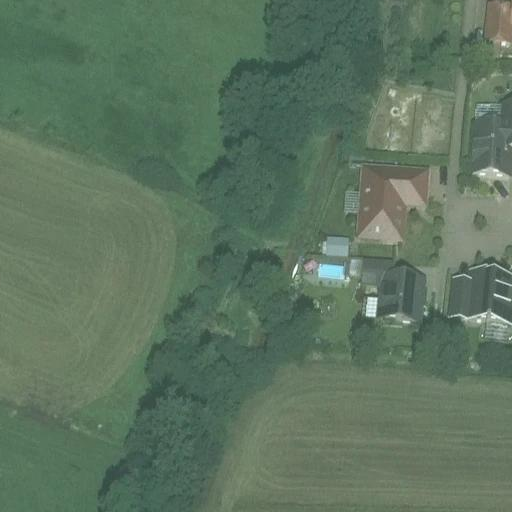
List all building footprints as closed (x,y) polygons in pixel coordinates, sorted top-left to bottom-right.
[(511,0),(496,0),(497,6),(478,6),(478,59),(503,60),(504,38),(511,38),(511,0)] [(511,158),(511,113),(490,113),(490,158),(511,158)] [(456,134),(457,187),(487,186),(486,134),(456,134)] [(420,215),(421,181),(350,179),(348,244),(394,245),(395,214),(420,215)] [(311,244),(312,263),(339,262),(338,242),(311,244)] [(461,275),(458,328),(509,331),(511,277),(461,275)] [(353,327),(413,327),(412,279),(353,279),(353,327)] [(434,286),(432,327),(451,328),(453,287),(434,286)]
